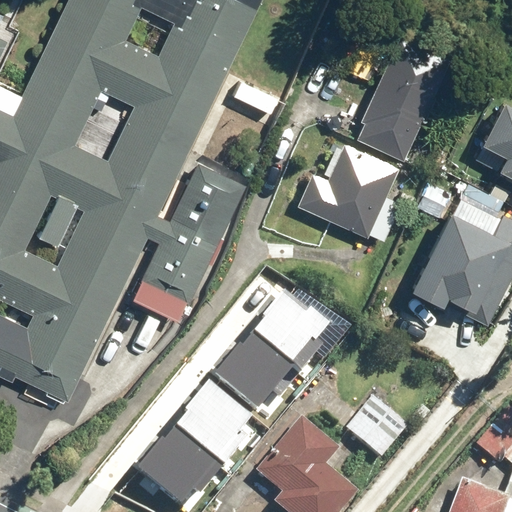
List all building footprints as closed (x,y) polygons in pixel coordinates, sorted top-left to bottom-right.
[(0,374),(61,403),(254,0),(60,0),(5,117),(0,114),(0,45),(0,44),(0,374)] [(26,37),(44,0),(18,0),(5,27),(26,37)] [(383,44),(360,34),(343,73),(366,83),(383,44)] [(351,135),(396,157),(435,80),(389,58),(351,135)] [(511,107),(497,99),(471,145),(511,167),(511,107)] [(359,232),(388,169),(332,144),(303,206),(359,232)] [(239,187),(190,164),(133,287),(181,309),(239,187)] [(431,212),(401,283),(488,319),(511,262),(511,217),(488,208),(478,232),(431,212)] [(268,316),(255,332),(302,370),(326,341),(320,336),(334,320),(314,304),(307,312),(281,291),(263,313),(268,316)] [(216,372),(261,408),(274,391),(280,395),(302,370),(255,332),(246,344),(241,340),(216,372)] [(239,430),(252,414),(207,378),(182,410),(187,414),(177,426),(224,462),(245,435),(239,430)] [(365,401),(343,431),(379,456),(400,426),(365,401)] [(511,418),(502,410),(472,445),(495,464),(511,444),(511,418)] [(135,468),(181,504),(194,487),(200,492),(221,465),(175,428),(165,440),(161,436),(135,468)] [(248,479),(288,511),(332,511),(357,482),(289,428),(248,479)] [(454,483),(444,511),(497,511),(502,498),(454,483)]
